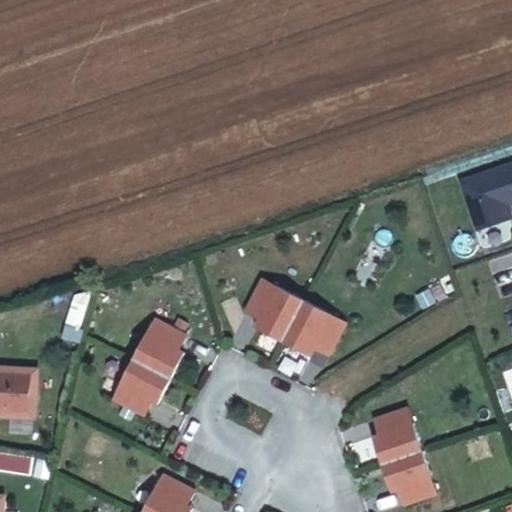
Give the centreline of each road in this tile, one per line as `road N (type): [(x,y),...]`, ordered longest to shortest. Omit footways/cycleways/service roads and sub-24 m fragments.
road 1 (residential): [(228,377),(308,415),(345,508),(267,469)]
road 2 (residential): [(267,469),(199,435),(228,377)]
